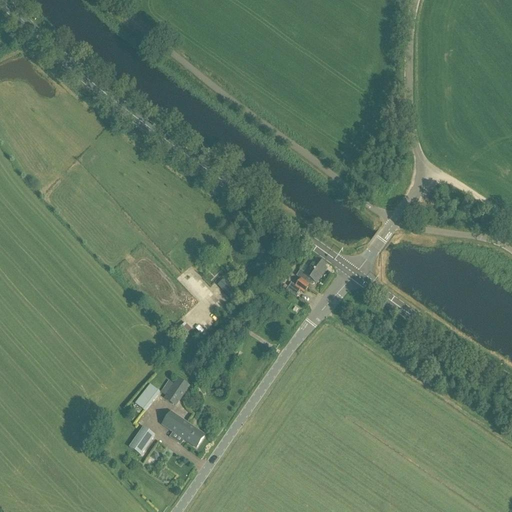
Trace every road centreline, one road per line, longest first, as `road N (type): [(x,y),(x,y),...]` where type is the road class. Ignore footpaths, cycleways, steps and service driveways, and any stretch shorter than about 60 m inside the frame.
road 1 (secondary): [(354,273),(165,140),(2,0)]
road 2 (unclassified): [(397,219),(365,203),(102,0)]
road 3 (unclassified): [(178,511),(293,344),(354,273)]
road 4 (unclassified): [(397,219),(425,164),(409,61),(417,0)]
road 5 (secondary): [(511,382),(354,273)]
road 6 (unclassified): [(511,250),(397,219)]
